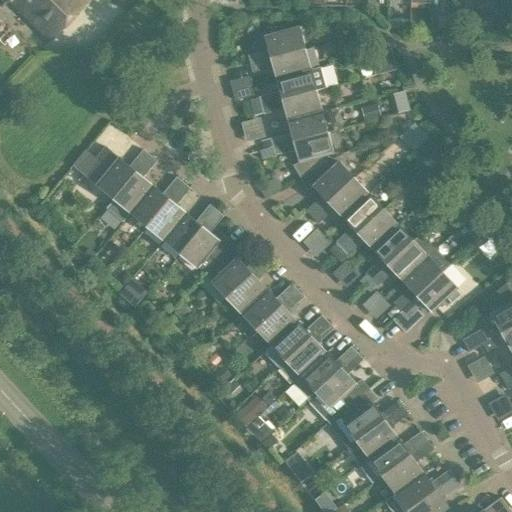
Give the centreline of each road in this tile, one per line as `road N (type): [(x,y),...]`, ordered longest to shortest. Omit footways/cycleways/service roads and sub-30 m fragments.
road 1 (residential): [(199,0),(207,83),(233,186),(392,352),(432,364),(511,470)]
road 2 (tertiary): [(111,511),(0,393)]
